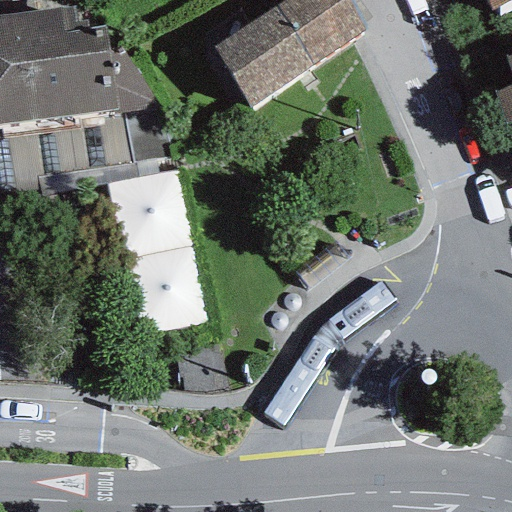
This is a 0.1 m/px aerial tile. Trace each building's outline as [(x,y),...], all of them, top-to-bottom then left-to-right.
[(348,0),(286,0),(213,50),(253,108),(368,30),(348,0)] [(511,0),(470,0),(492,46),(511,35),(511,0)] [(69,31),(0,43),(0,202),(130,174),(123,133),(157,126),(123,68),(106,72),(99,49),(69,31)] [(511,83),(505,85),(511,108),(511,113),(495,118),(506,150),(511,147),(511,83)] [(306,294),(348,262),(337,248),(295,281),(306,294)]
